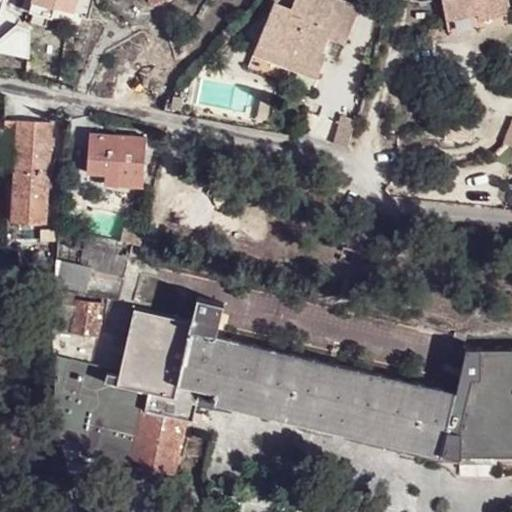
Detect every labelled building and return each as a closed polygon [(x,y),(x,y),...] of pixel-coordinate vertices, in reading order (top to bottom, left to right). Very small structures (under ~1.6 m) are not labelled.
[(31,0),(31,2),(53,8),(55,0),(31,0)] [(293,67),(316,75),(325,56),(318,53),(326,32),(342,38),(354,7),(336,0),(291,0),(287,10),(270,3),(254,43),(296,59),(293,67)] [(437,0),(442,24),(474,18),(476,24),(508,18),(504,0),(437,0)] [(28,12),(51,19),(53,8),(31,2),(28,12)] [(250,53),(314,79),(316,75),(293,67),(296,59),(254,43),(250,53)] [(340,115),(331,147),(345,150),(354,120),(340,115)] [(511,119),(501,147),(511,151),(511,119)] [(12,221),(43,223),(49,126),(18,124),(12,221)] [(105,174),(144,176),(146,138),(89,134),(87,173),(105,174)] [(104,184),(142,187),(144,176),(105,174),(104,184)] [(132,242),(55,228),(54,247),(51,290),(55,290),(56,285),(88,290),(92,270),(125,276),(132,242)] [(75,293),(55,290),(51,290),(51,331),(70,334),(71,330),(96,334),(100,304),(74,301),(75,293)] [(463,455),(511,453),(511,344),(466,346),(460,370),(454,391),(368,371),(214,335),(222,303),(195,296),(188,321),(134,309),(119,369),(68,358),(62,389),(73,391),(68,412),(69,442),(82,444),(80,452),(173,472),(185,418),(191,420),(198,389),(215,392),(213,402),(439,453),(463,455)] [(13,491),(28,503),(36,491),(22,479),(13,491)]
